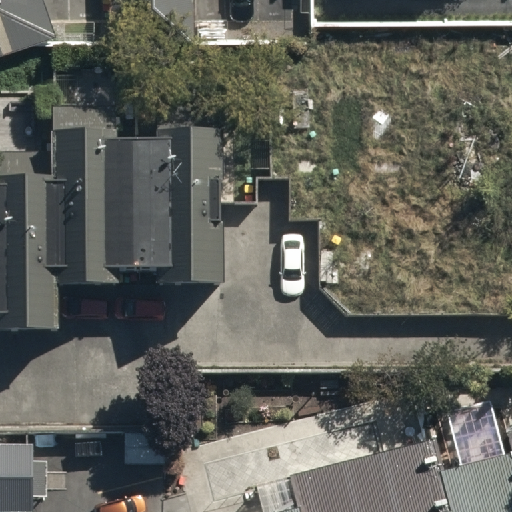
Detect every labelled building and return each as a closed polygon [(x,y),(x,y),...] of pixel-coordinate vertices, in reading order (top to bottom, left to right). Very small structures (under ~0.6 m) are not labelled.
[(0,0),(0,54),(34,43),(55,36),(43,0),(0,0)] [(109,0),(110,42),(196,41),(195,0),(109,0)] [(137,185),(138,277),(171,276),(171,291),(224,291),(224,205),(223,109),(158,109),(158,147),(137,147),(137,185)] [(52,111),(52,155),(54,278),(54,293),(106,293),(106,277),(138,277),(137,185),(137,147),(115,147),(115,111),(52,111)] [(0,321),(0,322),(0,338),(54,337),(54,293),(54,278),(52,155),(0,155),(0,321)] [(302,508),(303,511),(447,511),(452,511),(443,474),(434,440),(294,475),(302,508)] [(0,511),(32,511),(34,446),(0,445),(0,511)] [(284,511),(511,511),(511,456),(443,474),(452,511),(447,511),(303,511),(302,508),(284,511)]
